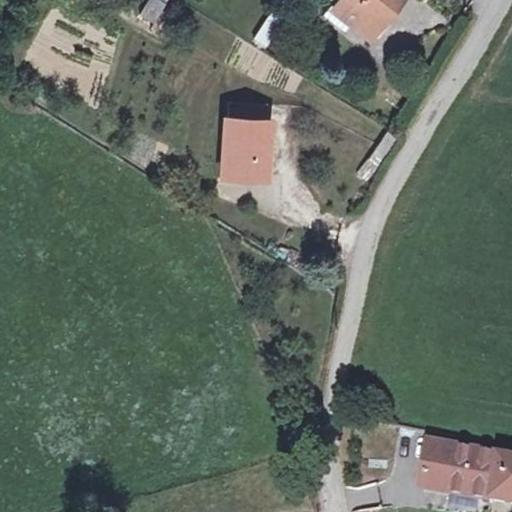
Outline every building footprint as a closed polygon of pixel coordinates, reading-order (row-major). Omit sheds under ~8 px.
[(159,0),(147,0),(139,14),(153,22),(165,3),(159,0)] [(337,0),(333,6),(352,21),(367,33),(392,0),(337,0)] [(330,4),(323,13),(345,30),(352,21),(333,6),(330,4)] [(272,11),(253,39),(265,47),(283,18),(272,11)] [(224,118),(220,172),(266,175),(269,121),(268,121),(264,120),(265,104),(229,102),(228,118),(224,118)] [(493,500),(501,454),(432,443),(425,478),(450,483),(448,492),(493,500)] [(511,456),(501,454),(493,500),(511,503),(511,456)] [(425,478),(424,487),(448,492),(450,483),(425,478)]
